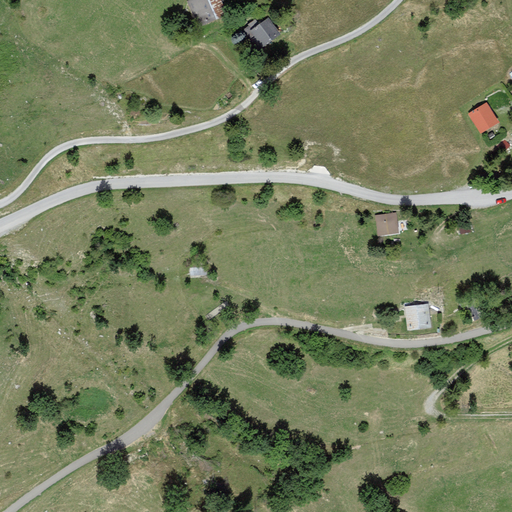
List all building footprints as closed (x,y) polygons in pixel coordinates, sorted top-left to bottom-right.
[(213,0),(208,2),(207,0),(196,0),(188,3),(198,28),(215,21),(225,17),(218,0),(213,0)] [(279,37),(268,21),(252,32),(249,28),(242,33),(256,53),(279,37)] [(499,126),(487,106),(469,117),(480,137),(499,126)] [(397,237),(395,221),(376,223),(378,239),(397,237)] [(431,333),(428,308),(405,310),(407,335),(431,333)]
